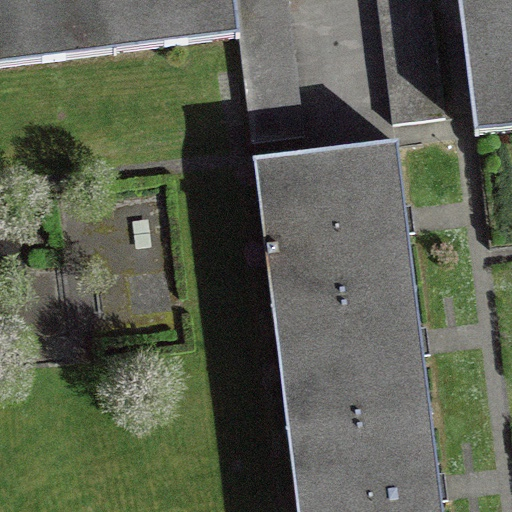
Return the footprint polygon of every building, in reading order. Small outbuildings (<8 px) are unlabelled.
[(233,0),(0,0),(0,72),(235,43),(236,45),(239,45),(233,0)] [(233,0),(239,45),(252,146),(306,139),(288,0),(233,0)] [(444,123),(428,0),(377,0),(394,129),(444,123)] [(511,0),(456,0),(474,141),(511,136),(511,0)] [(398,149),(253,166),(294,511),(443,511),(442,505),(449,504),(448,491),(446,474),(438,475),(424,357),(431,357),(429,340),(427,329),(420,329),(409,236),(416,236),(414,218),(413,208),(406,208),(398,149)]
